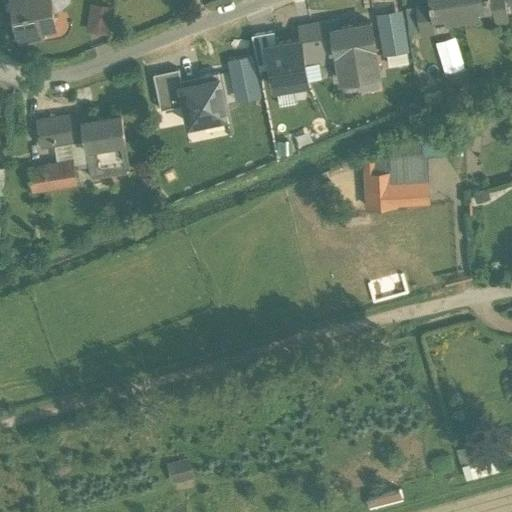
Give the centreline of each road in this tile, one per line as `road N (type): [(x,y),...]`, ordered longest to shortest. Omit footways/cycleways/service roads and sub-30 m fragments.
road 1 (track): [(511,287),(0,426)]
road 2 (residential): [(267,0),(71,74),(24,76),(0,65)]
